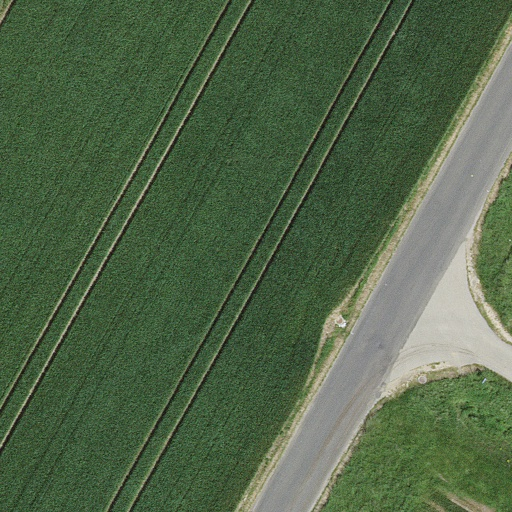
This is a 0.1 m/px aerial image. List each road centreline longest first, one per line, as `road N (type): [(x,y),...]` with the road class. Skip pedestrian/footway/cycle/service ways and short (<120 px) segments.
road 1 (tertiary): [(511,103),(286,511)]
road 2 (track): [(511,368),(403,300)]
